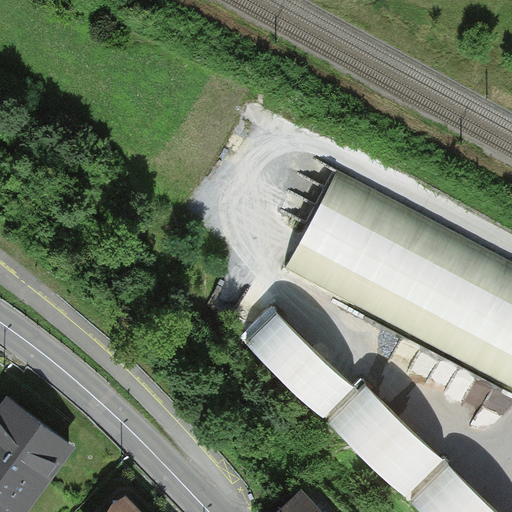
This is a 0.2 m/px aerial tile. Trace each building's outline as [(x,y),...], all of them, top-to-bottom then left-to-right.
[(511,264),(334,172),(285,267),(511,385),(511,264)] [(245,333),(428,511),(510,511),(365,371),(357,379),(277,300),(245,333)] [(8,386),(0,396),(0,511),(17,511),(75,437),(8,386)] [(337,511),(302,474),(261,511),(337,511)] [(141,511),(126,496),(108,511),(141,511)]
